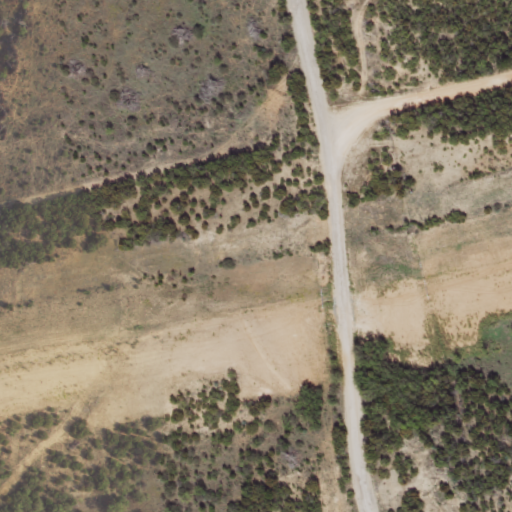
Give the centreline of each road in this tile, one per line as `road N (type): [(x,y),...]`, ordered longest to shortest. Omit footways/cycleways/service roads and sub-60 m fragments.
road 1 (residential): [(362,511),(348,484),(344,334),(295,0)]
road 2 (residential): [(511,83),(316,126)]
